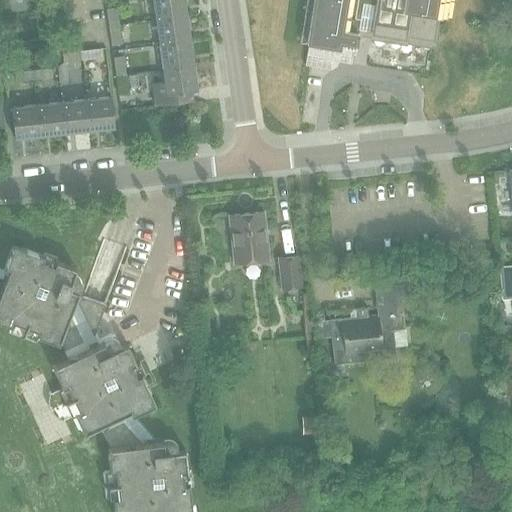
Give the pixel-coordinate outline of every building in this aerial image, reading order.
[(152,0),(155,18),(185,14),(183,0),(152,0)] [(306,0),(300,40),(339,47),(340,40),(357,43),(358,35),(363,1),(376,3),(378,4),(377,10),(376,10),(373,30),(436,41),(436,40),(440,15),(446,16),(448,0),(306,0)] [(108,26),(117,24),(114,6),(106,7),(108,26)] [(159,42),(189,38),(185,14),(155,18),(159,42)] [(111,44),(120,43),(117,24),(108,26),(111,44)] [(162,68),(193,63),(189,38),(159,42),(162,68)] [(80,49),(81,59),(100,57),(99,47),(80,49)] [(62,61),(81,59),(80,49),(61,51),(62,61)] [(115,74),(124,73),(121,55),(112,57),(115,74)] [(192,98),(190,89),(196,88),(193,63),(162,68),(164,80),(151,82),(155,104),(192,98)] [(32,69),(33,78),(51,76),(50,67),(32,69)] [(15,80),(33,78),(32,69),(14,71),(15,80)] [(118,93),(127,92),(124,73),(115,74),(118,93)] [(85,99),(88,129),(114,127),(111,96),(85,99)] [(64,132),(88,129),(85,99),(61,102),(64,132)] [(40,135),(64,132),(61,102),(36,104),(40,135)] [(14,137),(40,135),(36,104),(11,107),(14,137)] [(233,262),(267,258),(262,211),(228,214),(233,262)] [(80,329),(99,319),(105,304),(81,295),(81,297),(76,295),(78,290),(80,288),(81,285),(81,282),(80,279),(78,277),(73,274),(75,267),(55,260),(13,245),(4,269),(0,267),(0,277),(4,278),(0,290),(0,321),(11,326),(13,321),(38,330),(37,335),(58,343),(59,340),(71,310),(80,329)] [(281,288),(301,286),(297,255),(278,257),(281,288)] [(511,264),(500,265),(502,296),(511,295),(511,264)] [(392,329),(405,328),(400,283),(374,286),(377,316),(368,317),(367,307),(348,309),(349,317),(317,320),(318,337),(330,336),(334,363),(395,356),(392,329)] [(133,429),(144,428),(132,414),(154,404),(141,374),(144,373),(139,361),(136,363),(126,343),(120,346),(119,343),(117,341),(114,340),(111,339),(109,339),(106,340),(103,342),(98,345),(93,335),(99,319),(80,329),(89,349),(55,365),(52,367),(61,385),(50,390),(49,390),(48,394),(47,399),(48,404),(49,408),(52,412),(55,416),(59,418),(63,420),(63,419),(74,413),(83,432),(86,431),(120,415),(133,429)] [(511,324),(500,324),(501,339),(511,339),(511,324)] [(315,415),(302,415),(303,432),(316,432),(315,415)] [(191,511),(187,471),(185,450),(178,450),(177,447),(176,445),(174,443),(172,441),(169,440),(166,440),(163,441),(157,442),(144,428),(133,429),(146,443),(110,447),(110,448),(107,448),(110,471),(115,470),(118,497),(113,498),(114,511),(191,511)]
